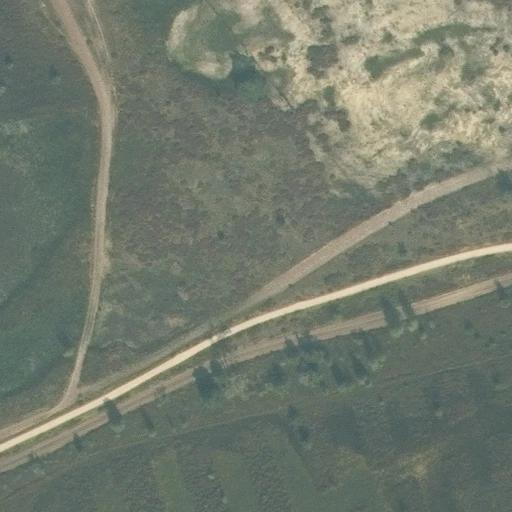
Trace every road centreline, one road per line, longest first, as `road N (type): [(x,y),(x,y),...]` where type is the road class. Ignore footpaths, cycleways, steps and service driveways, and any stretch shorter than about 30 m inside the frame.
road 1 (track): [(511,283),(220,365),(0,468)]
road 2 (unknown): [(0,432),(73,396),(96,284),(102,85),(57,0)]
